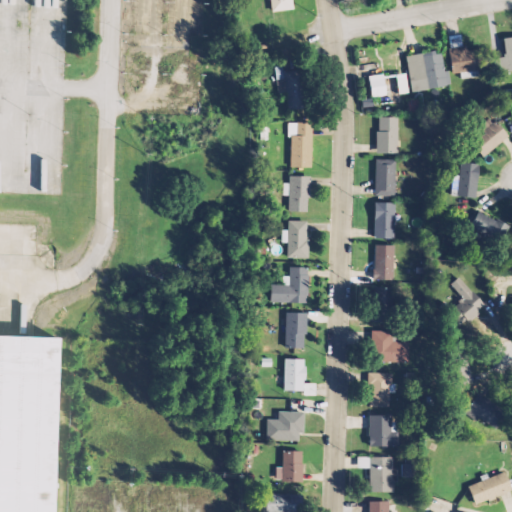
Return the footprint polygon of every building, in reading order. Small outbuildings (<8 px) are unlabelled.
[(293,0),(294,6),(272,8),(270,0),(293,0)] [(511,34),(503,35),(505,54),(497,55),(499,69),(511,67),(511,34)] [(448,46),(452,71),(488,65),(485,46),(469,49),(468,43),(448,46)] [(402,53),(440,48),(444,84),(427,86),(426,78),(420,79),(419,69),(405,71),(402,53)] [(311,105),(289,108),(283,71),(305,67),(311,105)] [(369,74),(372,97),(387,95),(384,72),(369,74)] [(398,94),(408,93),(407,74),(396,75),(398,94)] [(379,116),(379,129),(376,129),(376,151),(397,151),(397,116),(379,116)] [(511,134),(483,157),(470,141),(483,130),(478,123),(487,117),(491,122),(497,117),(511,134)] [(311,121),(310,165),(290,164),(291,134),(296,134),(297,120),(311,121)] [(377,158),(375,192),(393,193),(395,159),(377,158)] [(478,163),(476,194),(459,193),(462,162),(478,163)] [(308,175),(289,174),(287,208),(306,209),(308,175)] [(375,200),(373,236),(393,237),(395,201),(375,200)] [(478,210),(471,225),(501,239),(508,224),(478,210)] [(306,219),(287,218),(285,256),(308,257),(309,237),(305,237),(306,219)] [(376,242),(374,276),(394,277),(396,243),(376,242)] [(306,266),(305,300),(268,300),(269,283),(289,283),(289,266),(306,266)] [(451,282),(462,297),(447,309),(458,323),(484,303),(461,274),(451,282)] [(373,285),(371,319),(391,320),(393,286),(373,285)] [(307,311),(306,333),(303,333),(303,345),(285,344),(286,311),(307,311)] [(370,329),(370,359),(405,359),(405,343),(393,343),(393,329),(370,329)] [(0,333),(0,511),(53,511),(58,335),(0,333)] [(462,347),(470,376),(449,381),(442,352),(462,347)] [(304,357),(284,356),(282,388),(302,389),(304,357)] [(390,404),(368,404),(369,370),(390,371),(390,404)] [(476,389),(462,411),(476,420),(479,415),(497,426),(508,410),(476,389)] [(303,411),(277,410),(276,425),(265,425),(265,437),(297,438),(298,430),(303,430),(303,411)] [(390,413),(369,413),(369,444),(395,444),(395,430),(390,430),(390,413)] [(302,449),(283,449),(282,479),(301,479),(302,449)] [(370,455),(369,489),(390,490),(391,455),(370,455)] [(401,477),(415,478),(416,464),(402,463),(401,477)] [(468,483),(506,469),(511,485),(511,488),(476,502),(468,483)] [(301,511),(302,493),(267,491),(266,511),(294,511),(301,511)] [(397,511),(368,511),(368,499),(387,499),(387,511),(397,511)]
